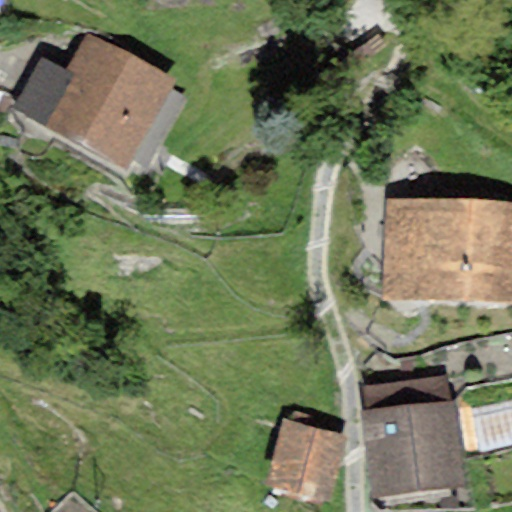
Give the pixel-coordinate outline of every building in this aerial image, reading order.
[(168,87),(172,80),(85,38),(67,73),(42,61),(14,116),(126,171),(131,161),(168,87)] [(168,87),(131,161),(150,170),(186,96),(168,87)] [(511,203),(384,199),(380,301),(511,305),(511,203)] [(366,416),(448,404),(444,377),(362,389),(366,416)] [(467,489),(455,403),(448,404),(366,416),(361,417),(373,503),(467,489)] [(511,407),(477,414),(484,450),(511,444),(511,407)] [(294,413),(291,423),(340,436),(343,426),(294,413)] [(328,503),(346,438),(340,436),(291,423),(283,421),(265,486),(328,503)]
